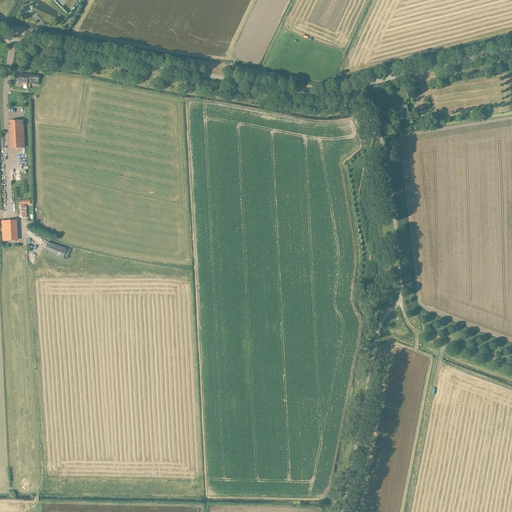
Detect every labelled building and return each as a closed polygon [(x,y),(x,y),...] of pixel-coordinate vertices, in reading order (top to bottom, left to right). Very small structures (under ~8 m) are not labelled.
[(23,74),(23,75),(19,74),(18,75),(16,75),(15,82),(22,83),(23,74)] [(32,75),(23,74),(22,83),(27,84),(27,81),(30,82),(30,84),(31,84),(32,75)] [(39,83),(38,82),(39,76),(32,75),(31,84),(38,85),(39,83)] [(409,118),(407,105),(393,107),(395,120),(409,118)] [(25,148),(23,121),(9,121),(11,148),(25,148)] [(40,211),(40,204),(29,204),(29,221),(36,221),(36,217),(40,217),(40,211)] [(16,240),(15,220),(1,221),(2,241),(16,240)] [(66,248),(47,242),(44,252),(63,258),(64,256),(66,257),(67,255),(64,254),(66,248)]
